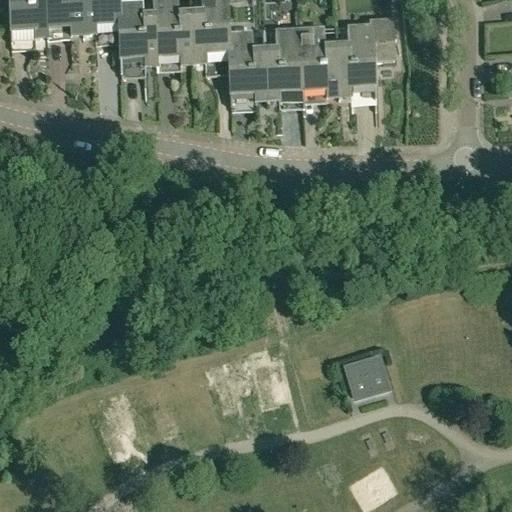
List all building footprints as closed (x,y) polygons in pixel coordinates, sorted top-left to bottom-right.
[(9,0),(13,46),(49,44),(46,0),(9,0)] [(46,0),(49,44),(84,42),(84,37),(82,0),(46,0)] [(84,42),(120,40),(121,40),(118,1),(119,1),(118,0),(82,0),(84,37),(84,42)] [(121,40),(120,40),(122,75),(158,73),(157,49),(155,21),(146,22),(144,0),(142,0),(119,1),(118,1),(121,40)] [(157,49),(158,73),(194,71),(191,19),(181,20),(180,0),(154,0),(155,21),(157,49)] [(191,19),(194,71),(230,69),(228,35),(229,35),(226,0),(200,0),(201,18),(191,19)] [(337,78),(339,104),(375,102),(373,65),(392,64),(390,23),(370,24),(371,28),(345,29),(346,51),(336,52),(337,78)] [(301,64),(303,106),(339,104),(337,78),(336,52),(326,52),(325,30),(299,32),(301,64)] [(265,70),(267,107),(303,106),(301,64),(299,32),(273,33),(274,55),(264,56),(265,70)] [(253,34),(229,35),(228,35),(230,69),(231,109),(267,107),(265,70),(264,56),(254,56),(253,34)] [(202,267),(185,269),(191,314),(207,312),(202,267)] [(448,305),(454,329),(468,325),(463,302),(448,305)] [(489,327),(505,319),(498,304),(482,313),(489,327)] [(351,375),(358,412),(399,405),(393,368),(351,375)] [(281,390),(291,388),(287,370),(265,375),(274,416),(286,413),(281,390)] [(232,382),(220,387),(234,422),(246,417),(232,382)] [(480,389),(480,408),(501,407),(500,388),(480,389)] [(147,412),(155,447),(178,442),(170,407),(147,412)] [(128,464),(141,456),(129,434),(116,442),(128,464)] [(84,488),(99,476),(71,444),(57,456),(84,488)]
